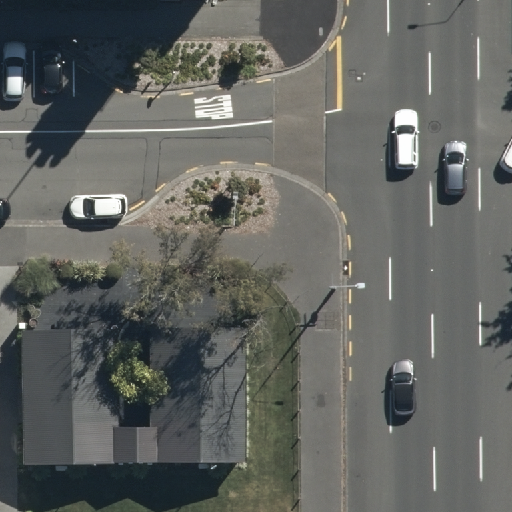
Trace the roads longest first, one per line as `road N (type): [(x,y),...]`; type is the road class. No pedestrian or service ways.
road 1 (residential): [(439,119),(0,130)]
road 2 (secondary): [(440,511),(439,119)]
